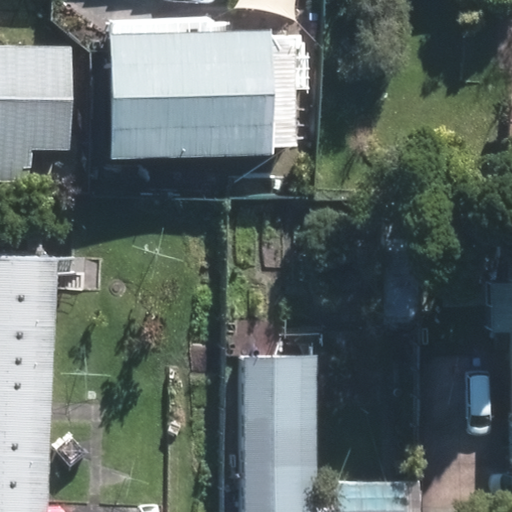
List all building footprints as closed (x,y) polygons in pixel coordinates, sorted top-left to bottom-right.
[(253,21),(253,15),(87,17),(88,142),(254,141),(254,132),(284,133),(283,22),(253,21)] [(54,134),(57,31),(0,29),(0,165),(15,166),(16,134),(54,134)] [(0,511),(30,511),(42,248),(0,246),(0,511)] [(511,470),(511,257),(497,258),(497,286),(473,286),(474,336),(498,335),(500,470),(511,470)] [(373,324),(410,324),(410,270),(373,269),(373,324)] [(291,511),(294,362),(222,363),(219,511),(291,511)] [(419,366),(419,449),(480,449),(481,366),(419,366)]
